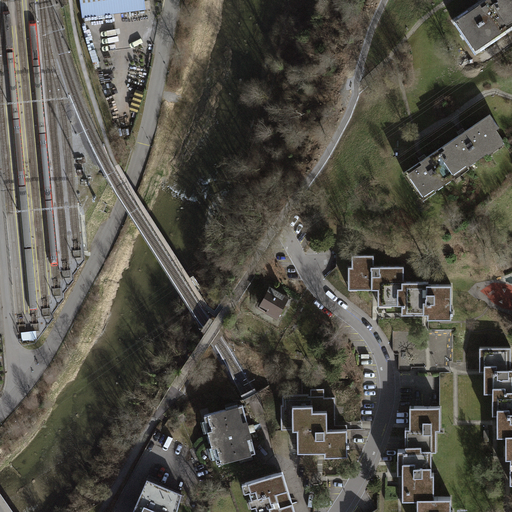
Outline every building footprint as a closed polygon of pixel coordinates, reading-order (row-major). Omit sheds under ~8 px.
[(79,0),(82,17),(146,9),(144,0),(79,0)] [(511,20),(511,0),(481,0),(464,10),(482,39),(511,20)] [(420,157),(412,162),(431,189),(509,137),(491,109),(420,157)] [(348,267),(348,286),(373,285),(378,285),(404,284),(403,266),(374,266),(374,256),(352,257),(352,267),(348,267)] [(404,284),(378,285),(378,304),(401,303),(402,314),(423,314),(452,313),(452,283),(404,284)] [(269,287),(259,305),(267,309),(265,313),(276,320),(284,307),(287,309),(292,300),(269,287)] [(511,347),(479,347),(479,370),(484,370),(484,389),(492,389),(511,388),(511,368),(511,369),(511,347)] [(497,414),(497,436),(504,436),(511,435),(511,388),(492,389),(492,414),(497,414)] [(251,427),(243,400),(205,410),(219,461),(257,450),(251,427)] [(331,403),(294,402),(294,427),(301,427),(301,453),(327,453),(327,463),(346,463),(346,428),(331,427),(331,403)] [(440,406),(410,406),(410,430),(405,430),(405,452),(430,452),(436,452),(436,431),(440,431),(440,406)] [(405,452),(401,452),(402,477),(402,500),(416,500),(434,500),(434,475),(430,475),(430,452),(405,452)] [(285,472),(247,484),(254,511),(297,511),(293,498),(285,472)] [(176,511),(182,495),(147,479),(133,511),(176,511)] [(434,500),(416,500),(416,511),(450,511),(450,500),(434,500)]
